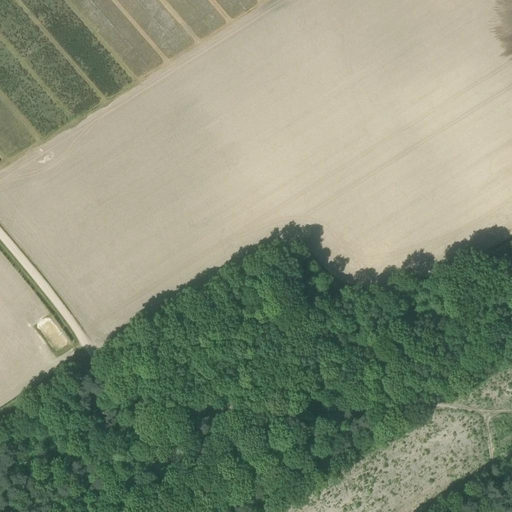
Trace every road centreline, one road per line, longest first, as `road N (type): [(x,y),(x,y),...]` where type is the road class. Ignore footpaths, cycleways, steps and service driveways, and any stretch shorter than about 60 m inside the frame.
road 1 (track): [(95,359),(292,239),(338,289),(371,291),(511,240)]
road 2 (track): [(0,234),(95,359),(129,442),(119,478)]
road 3 (unclassified): [(118,511),(119,478),(83,429),(44,414),(0,423)]
